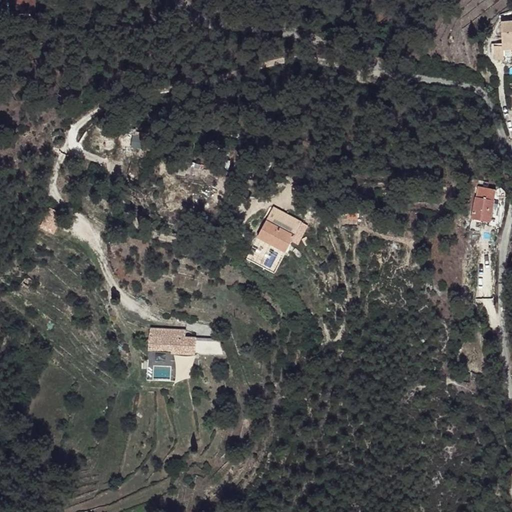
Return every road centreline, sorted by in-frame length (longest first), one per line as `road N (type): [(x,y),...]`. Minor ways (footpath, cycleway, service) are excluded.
road 1 (unclassified): [(511,162),(495,117),(426,76),(180,0)]
road 2 (unclassified): [(511,408),(501,360),(495,236),(511,191)]
